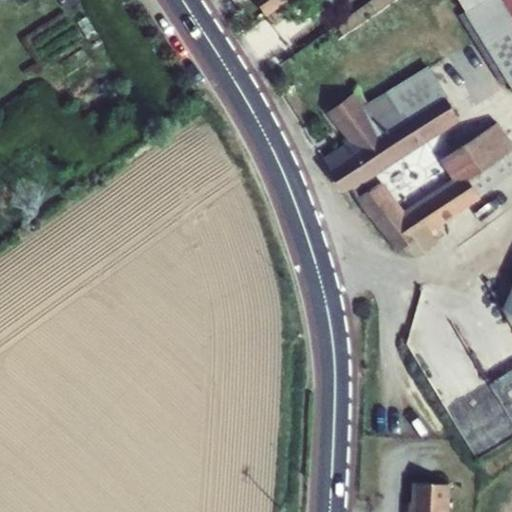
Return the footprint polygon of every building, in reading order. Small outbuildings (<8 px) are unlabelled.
[(254,0),(267,17),(292,0),(254,0)] [(511,90),(511,0),(487,0),(465,14),(508,84),(511,90)] [(502,88),(508,84),(465,14),(459,17),(502,88)] [(429,69),(370,106),(363,111),(353,96),(329,113),(352,142),(325,161),(344,192),(459,119),(429,69)] [(359,91),(353,96),(363,111),(370,106),(359,91)] [(511,175),(511,146),(497,124),(470,141),(468,139),(448,152),(449,155),(448,156),(451,160),(463,178),(456,182),(444,165),(391,200),(378,185),(358,199),(377,223),(402,249),(408,245),(417,256),(436,242),(429,231),(478,199),(511,175)] [(451,160),(444,165),(456,182),(463,178),(451,160)] [(480,455),(511,436),(511,413),(495,385),(453,409),(480,455)] [(446,511),(448,483),(412,481),(411,502),(411,510),(408,510),(407,511),(446,511)]
